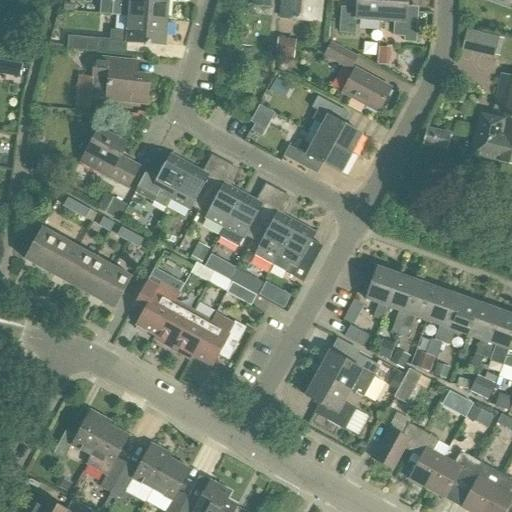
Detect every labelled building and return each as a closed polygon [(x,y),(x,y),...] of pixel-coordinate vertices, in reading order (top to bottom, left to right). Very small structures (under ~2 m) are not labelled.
[(129,18),(167,21),(168,0),(113,0),(112,17),(129,18)] [(280,0),(279,18),(318,23),(320,0),(280,0)] [(356,20),(380,22),(381,0),(357,0),(356,9),(341,8),(339,33),(355,34),(356,20)] [(381,0),(380,22),(394,23),(393,37),(404,38),(403,43),(415,43),(417,13),(406,12),(406,0),(381,0)] [(129,31),(111,30),(110,44),(165,47),(167,21),(129,18),(129,31)] [(68,36),(67,50),(97,52),(98,38),(68,36)] [(324,55),(351,69),(356,57),(330,44),(324,55)] [(146,105),(149,79),(127,76),(128,64),(95,60),(91,99),(146,105)] [(0,61),(0,73),(21,78),(23,66),(0,61)] [(343,92),(378,112),(390,89),(356,70),(343,92)] [(471,156),(498,163),(504,136),(506,136),(511,111),(511,77),(501,75),(492,117),(480,114),(471,156)] [(275,76),(268,88),(282,96),(289,84),(275,76)] [(467,87),(453,83),(448,99),(463,103),(467,87)] [(323,126),(317,137),(351,155),(362,135),(337,122),(343,112),(318,98),(312,108),(317,111),(312,120),(323,126)] [(104,114),(105,102),(94,101),(92,113),(104,114)] [(504,136),(498,163),(511,165),(511,111),(506,136),(504,136)] [(265,129),(254,123),(253,125),(250,130),(261,136),(265,129)] [(421,145),(446,150),(450,133),(426,128),(421,145)] [(127,147),(98,131),(81,163),(128,189),(139,169),(120,159),(127,147)] [(351,155),(317,137),(311,147),(301,141),(296,150),(289,146),(283,156),(310,171),(316,161),(341,174),(351,155)] [(229,174),(234,161),(206,151),(202,165),(229,174)] [(169,200),(188,166),(169,156),(157,178),(146,172),(135,193),(164,209),(169,200)] [(191,206),(199,211),(213,184),(206,180),(208,177),(188,166),(169,200),(188,210),(191,206)] [(446,221),(455,186),(418,177),(410,212),(446,221)] [(221,189),(213,184),(199,211),(206,215),(204,218),(224,229),(243,196),(223,185),(221,189)] [(96,209),(112,217),(115,212),(121,215),(126,206),(104,194),(96,209)] [(261,206),(243,196),(224,229),(219,239),(237,249),(244,236),(252,240),(267,214),(259,209),(261,206)] [(63,207),(74,212),(79,203),(68,197),(63,207)] [(79,203),(74,212),(86,219),(91,210),(79,203)] [(267,214),(252,240),(259,244),(258,247),(259,248),(254,257),(273,267),(277,258),(296,225),(276,214),(274,217),(267,214)] [(99,226),(110,233),(115,223),(104,217),(99,226)] [(314,235),(296,225),(277,258),(273,267),(302,283),(312,266),(301,260),(314,235)] [(161,238),(172,243),(178,232),(166,226),(161,238)] [(117,236),(127,242),(132,233),(122,227),(117,236)] [(24,260),(42,270),(59,238),(41,228),(24,260)] [(132,233),(127,242),(139,249),(144,239),(132,233)] [(42,270),(61,280),(78,249),(59,238),(42,270)] [(78,249),(61,280),(78,290),(95,258),(78,249)] [(78,290),(96,299),(113,268),(95,258),(78,290)] [(191,273),(209,283),(215,272),(197,263),(191,273)] [(113,268),(96,299),(113,309),(130,277),(113,268)] [(381,322),(386,308),(398,275),(377,268),(365,301),(378,305),(374,319),(381,322)] [(230,280),(233,282),(248,291),(254,279),(236,269),(230,280)] [(418,282),(398,275),(386,308),(399,313),(392,333),(399,336),(406,315),(418,282)] [(134,326),(155,337),(174,302),(178,294),(161,285),(162,283),(150,277),(138,299),(147,304),(134,326)] [(227,293),(251,306),(257,296),(248,291),(233,282),(227,293)] [(418,282),(406,315),(399,336),(407,339),(414,318),(427,322),(438,290),(418,282)] [(271,303),(282,309),(289,296),(279,290),(271,303)] [(438,290),(427,322),(440,327),(435,341),(443,344),(459,297),(438,290)] [(459,297),(443,344),(451,346),(456,333),(469,337),(480,305),(459,297)] [(174,302),(155,337),(153,341),(171,351),(192,312),(174,302)] [(480,305),(469,337),(480,341),(469,373),(477,376),(483,358),(499,312),(480,305)] [(192,312),(171,351),(189,361),(191,357),(210,322),(192,312)] [(511,315),(499,312),(483,358),(492,361),(497,347),(510,352),(511,344),(511,315)] [(210,322),(191,357),(209,368),(217,355),(227,361),(245,328),(235,322),(234,324),(215,313),(210,322)] [(345,337),(364,348),(370,336),(351,325),(345,337)] [(331,353),(318,375),(349,392),(362,399),(380,367),(359,355),(353,366),(331,353)] [(416,367),(429,374),(433,361),(419,357),(416,367)] [(433,374),(446,379),(450,367),(437,363),(433,374)] [(394,397),(407,404),(422,376),(410,369),(394,397)] [(349,392),(318,375),(306,397),(329,410),(323,419),(344,430),(356,410),(343,403),(349,392)] [(471,391),(488,399),(496,383),(479,375),(471,391)] [(498,408),(509,412),(511,402),(511,398),(503,395),(498,408)] [(461,399),(454,412),(465,418),(472,405),(461,399)] [(468,418),(487,428),(493,415),(473,406),(468,418)] [(92,457),(109,426),(111,422),(91,411),(77,437),(66,431),(54,453),(64,459),(71,446),(92,457)] [(497,422),(511,430),(511,419),(502,414),(497,422)] [(411,455),(424,432),(409,424),(402,436),(391,429),(373,461),(393,472),(404,451),(411,455)] [(110,493),(126,464),(117,459),(129,437),(109,426),(92,457),(87,464),(107,475),(100,488),(110,493)] [(424,432),(411,455),(419,460),(408,480),(426,490),(444,459),(434,453),(440,441),(424,432)] [(138,471),(126,464),(110,493),(122,500),(133,480),(152,490),(169,459),(171,456),(152,445),(138,471)] [(455,465),(444,459),(426,490),(445,500),(456,480),(463,484),(476,461),(462,453),(455,465)] [(166,511),(180,511),(188,499),(177,492),(189,470),(169,459),(152,490),(172,501),(166,511)] [(472,488),(460,509),(466,511),(482,511),(502,476),(476,461),(463,484),(472,488)] [(511,481),(502,476),(482,511),(506,511),(508,509),(511,511),(511,481)] [(197,503),(188,499),(180,511),(233,511),(238,504),(227,498),(230,493),(209,481),(197,503)] [(30,511),(90,511),(91,511),(72,500),(66,511),(39,496),(30,511)]
